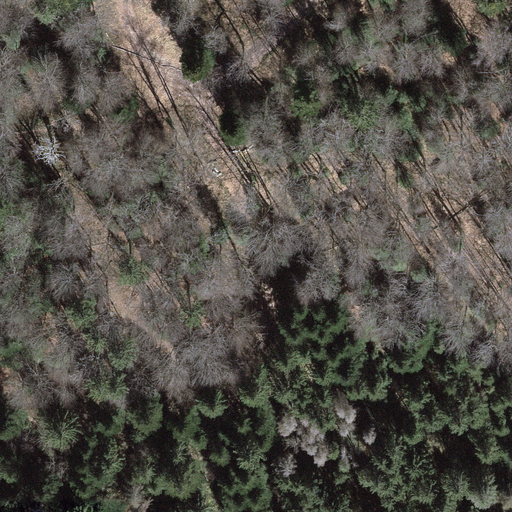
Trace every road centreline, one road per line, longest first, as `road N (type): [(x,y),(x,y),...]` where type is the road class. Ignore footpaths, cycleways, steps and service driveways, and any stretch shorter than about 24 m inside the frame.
road 1 (track): [(276,511),(264,270),(198,85)]
road 2 (track): [(315,0),(227,77),(198,85),(158,66),(138,37),(128,0)]
